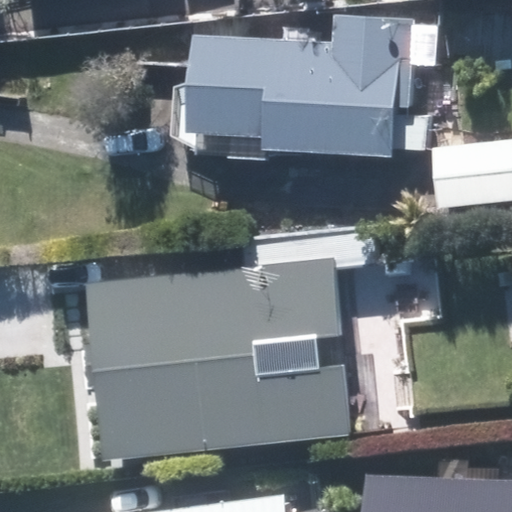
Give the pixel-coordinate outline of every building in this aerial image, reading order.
[(213,40),(210,141),(246,142),(245,165),(286,168),(286,159),(410,162),(410,155),(440,155),(441,118),(425,118),(427,71),(447,71),(448,34),(425,34),(426,19),(349,16),(348,44),(213,40)] [(511,142),(444,150),(450,210),(511,204),(511,142)] [(252,239),(255,271),(100,287),(118,466),(366,440),(357,370),(275,379),(272,349),(357,339),(350,272),(387,267),(383,225),(252,239)] [(511,511),(511,482),(388,479),(386,511),(511,511)] [(302,511),(300,498),(199,511),(302,511)]
